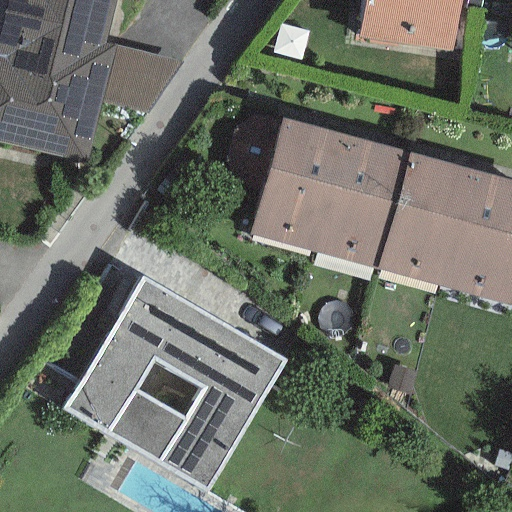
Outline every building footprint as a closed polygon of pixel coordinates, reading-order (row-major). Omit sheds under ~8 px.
[(110,0),(5,0),(0,25),(0,146),(85,166),(99,107),(141,117),(177,66),(99,47),(110,0)] [(363,0),(355,50),(450,65),(461,0),(363,0)] [(405,155),(282,123),(252,237),(375,269),(405,155)] [(511,306),(511,187),(418,163),(389,277),(511,309),(511,306)] [(289,367),(148,282),(70,412),(143,457),(211,497),(289,367)]
